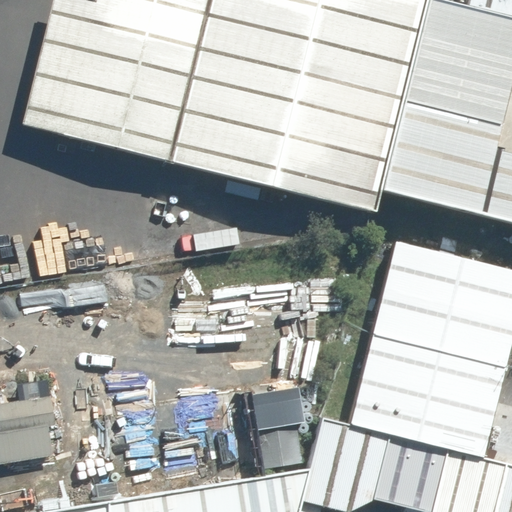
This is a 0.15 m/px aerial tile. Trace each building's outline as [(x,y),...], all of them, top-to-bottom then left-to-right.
[(46,0),(14,126),(161,163),(201,0),(86,0),(85,4),(69,0),(46,0)] [(418,0),(201,0),(161,163),(364,214),(370,190),(418,0)] [(511,21),(459,8),(428,0),(418,0),(370,190),(469,215),(486,149),(511,46),(511,21)] [(511,0),(461,0),(459,8),(511,21),(511,0)] [(511,155),(486,149),(469,215),(511,225),(511,155)] [(511,311),(511,243),(395,214),(342,423),(475,456),(511,311)] [(50,430),(45,399),(0,404),(0,465),(44,460),(40,431),(50,430)] [(511,511),(511,465),(342,423),(316,416),(309,445),(290,511),(365,511),(369,501),(413,511),(511,511)] [(28,491),(27,511),(290,511),(309,445),(28,491)]
